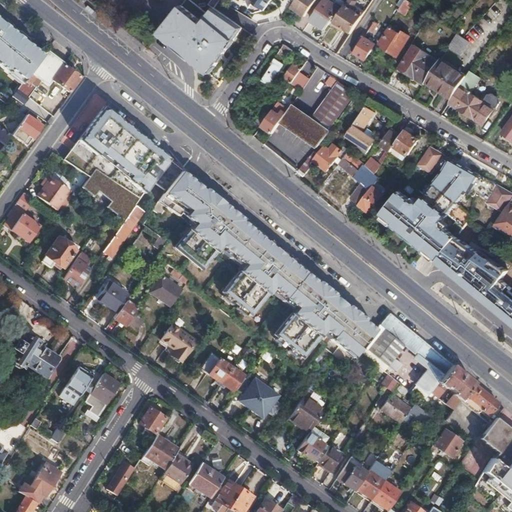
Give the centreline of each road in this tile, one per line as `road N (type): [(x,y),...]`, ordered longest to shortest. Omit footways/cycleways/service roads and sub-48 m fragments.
road 1 (primary): [(105,60),(511,392)]
road 2 (primary): [(511,367),(211,121)]
road 3 (residential): [(277,32),(511,163)]
road 4 (residential): [(150,375),(339,511)]
road 5 (primary): [(211,121),(61,0)]
road 6 (residential): [(0,268),(150,375)]
road 7 (residential): [(0,209),(105,60)]
road 8 (residential): [(62,511),(150,375)]
